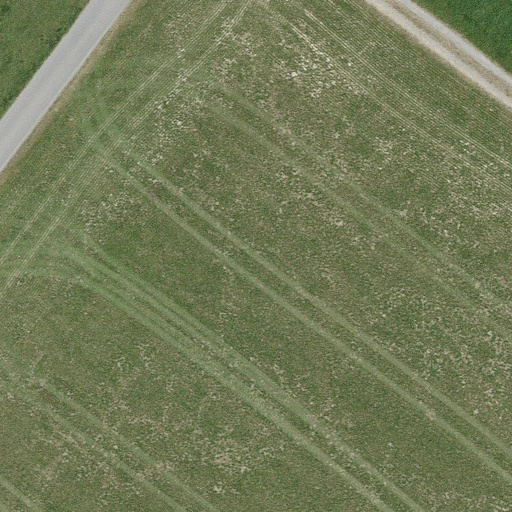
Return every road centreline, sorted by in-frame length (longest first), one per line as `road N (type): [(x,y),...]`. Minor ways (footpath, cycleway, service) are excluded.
road 1 (unclassified): [(0,146),(111,0)]
road 2 (track): [(378,0),(511,99)]
